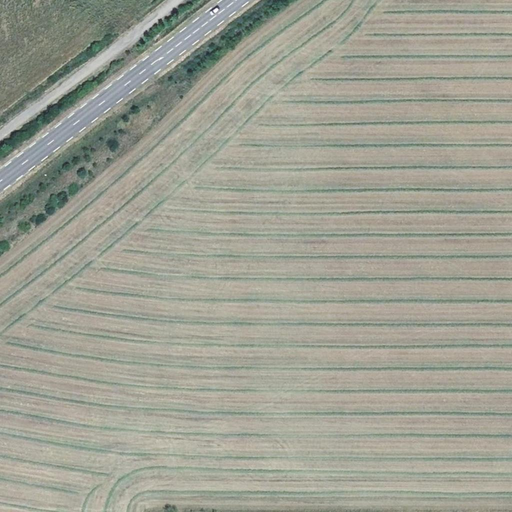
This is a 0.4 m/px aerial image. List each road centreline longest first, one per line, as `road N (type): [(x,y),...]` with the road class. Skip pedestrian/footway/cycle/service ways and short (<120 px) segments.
road 1 (primary): [(0,184),(243,0)]
road 2 (track): [(0,141),(182,0)]
